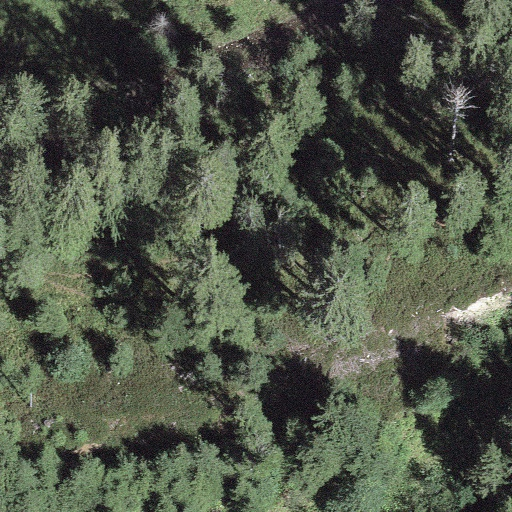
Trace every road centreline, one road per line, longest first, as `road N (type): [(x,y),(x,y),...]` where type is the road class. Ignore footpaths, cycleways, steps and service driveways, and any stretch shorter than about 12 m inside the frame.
road 1 (track): [(511,379),(374,511)]
road 2 (track): [(358,0),(403,40),(511,79)]
